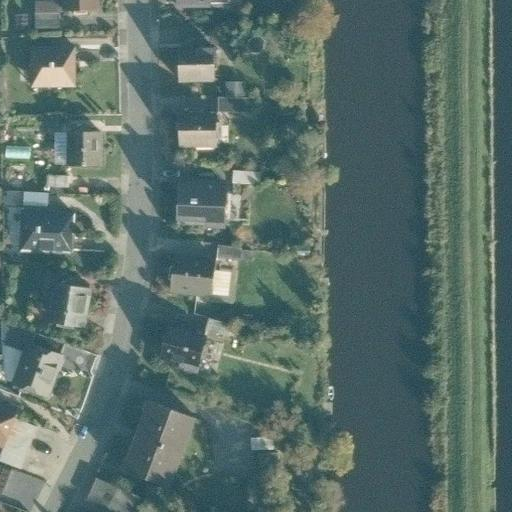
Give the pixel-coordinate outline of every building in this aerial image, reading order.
[(101,0),(64,0),(65,13),(102,12),(101,0)] [(174,0),(174,10),(231,9),(230,0),(174,0)] [(60,16),(37,16),(37,30),(60,29),(60,16)] [(78,48),(32,48),(33,89),(78,89),(78,48)] [(214,50),(178,50),(178,83),(214,82),(214,50)] [(251,99),(217,99),(217,113),(251,114),(251,99)] [(215,115),(178,115),(178,149),(215,149),(215,115)] [(104,132),(69,132),(68,167),(104,168),(104,132)] [(261,173),(233,171),(232,183),(261,185),(261,173)] [(226,187),(177,185),(175,225),(204,227),(204,231),(225,231),(226,187)] [(78,214),(23,212),(21,254),(76,257),(78,214)] [(241,250),(218,246),(216,259),(239,262),(241,250)] [(216,260),(173,255),(169,288),(212,293),(216,260)] [(94,290),(54,283),(47,324),(88,331),(94,290)] [(230,326),(208,320),(205,333),(227,338),(230,326)] [(205,338),(168,329),(160,361),(197,370),(205,338)] [(32,334),(28,345),(64,357),(68,346),(32,334)] [(49,400),(64,357),(28,345),(13,387),(49,400)] [(0,402),(0,449),(4,451),(20,410),(0,402)] [(195,419),(146,402),(120,473),(170,491),(195,419)] [(0,494),(4,496),(12,471),(0,466),(0,494)] [(133,511),(139,500),(95,480),(85,501),(108,511),(133,511)]
